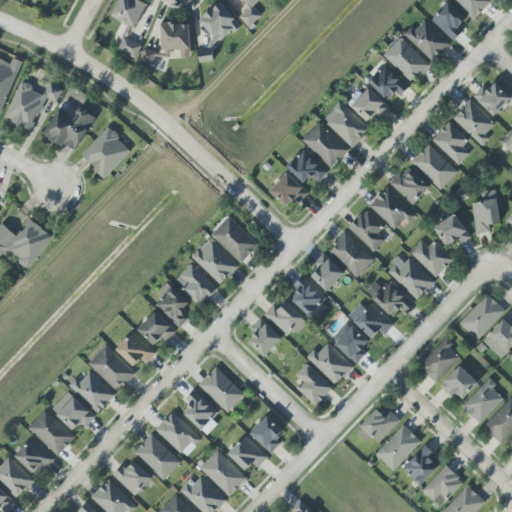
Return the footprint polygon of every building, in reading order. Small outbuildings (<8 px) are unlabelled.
[(148,3),(140,0),(118,0),(111,17),(136,29),(148,3)] [(259,0),(237,0),(246,10),(239,17),(248,28),(262,16),(253,6),(259,0)] [(453,0),(474,19),(491,2),(488,0),(453,0)] [(200,63),(213,61),(212,51),(232,31),(245,29),(219,2),(199,22),(215,38),(205,48),(198,50),(200,63)] [(466,19),(448,3),(431,20),(453,41),(464,30),(460,25),(466,19)] [(403,35),(433,63),(450,45),(424,21),(415,32),(411,27),(403,35)] [(162,50),(181,50),(181,59),(190,58),(189,24),(161,24),(162,50)] [(118,50),(136,58),(142,45),(124,37),(118,50)] [(429,65),(400,38),(383,56),(412,83),(429,65)] [(149,67),(156,56),(146,48),(139,60),(149,67)] [(0,114),(1,114),(22,62),(13,58),(11,63),(0,59),(0,114)] [(395,92),(399,96),(409,87),(387,64),(368,81),(386,101),(395,92)] [(5,119),(32,131),(46,98),(57,103),(63,89),(49,83),(45,93),(20,83),(5,119)] [(483,86),(473,97),(494,117),(511,98),(495,83),(488,91),(483,86)] [(367,122),(375,114),(380,118),(389,108),(366,87),(349,105),(367,122)] [(479,144),(497,126),(470,100),(452,119),(479,144)] [(369,129),(340,102),(323,121),(352,147),(369,129)] [(74,153),(96,117),(80,107),(76,114),(62,106),(44,135),(74,153)] [(302,140),(331,169),(349,151),(319,123),(302,140)] [(462,147),(468,141),(449,123),(432,140),(458,166),(469,154),(462,147)] [(107,128),(81,156),(106,179),(132,151),(107,128)] [(511,131),(501,144),(511,154),(511,131)] [(441,190),(458,173),(428,144),(411,161),(441,190)] [(305,184),(312,176),(319,183),(328,173),(303,149),(286,167),(305,184)] [(390,185),(413,206),(430,187),(408,166),(390,185)] [(269,192),(286,208),(293,200),(298,204),(308,193),(287,173),(269,192)] [(369,206),(396,232),(413,214),(386,188),(369,206)] [(496,191),(481,192),(482,202),(472,203),(476,234),(490,232),(489,225),(500,224),(496,191)] [(378,234),(384,227),(366,210),(348,228),(374,253),(385,241),(378,234)] [(446,247),(456,241),(459,246),(471,238),(455,214),(433,228),(446,247)] [(241,264),(258,245),(229,217),(211,236),(241,264)] [(27,269),(53,239),(31,220),(16,237),(2,224),(0,226),(0,256),(1,257),(7,251),(27,269)] [(357,278),(374,260),(345,233),(328,251),(357,278)] [(221,285),(238,267),(210,241),(193,259),(221,285)] [(428,247),(421,241),(410,252),(434,279),(453,261),(435,241),(428,247)] [(313,265),(318,270),(311,277),(327,292),(344,274),(323,254),(313,265)] [(434,282),(409,259),(404,263),(399,258),(386,272),(417,301),(434,282)] [(175,281),(201,305),(217,288),(191,264),(175,281)] [(290,299),(312,320),(330,302),(302,276),(293,286),(298,291),(290,299)] [(399,310),(404,315),(414,304),(390,282),(383,290),(375,283),(365,293),(392,317),(399,310)] [(188,319),(181,313),(189,304),(167,283),(157,293),(162,298),(155,305),(180,328),(188,319)] [(505,311),(487,294),(459,325),(477,342),(505,311)] [(291,339),(307,321),(285,303),(279,310),(274,305),(264,316),(291,339)] [(385,335),(394,325),(370,303),(365,309),(360,304),(348,317),(372,339),(380,330),(385,335)] [(137,331),(154,346),(161,338),(166,343),(176,332),(155,312),(137,331)] [(501,359),(511,347),(511,326),(511,325),(511,318),(508,315),(483,342),(501,359)] [(282,340),(262,319),(250,329),(255,335),(248,341),(264,358),(282,340)] [(347,323),(331,340),(357,364),(366,354),(362,350),(369,342),(347,323)] [(141,359),(146,364),(156,353),(133,332),(116,350),(134,367),(141,359)] [(462,358),(445,340),(418,365),(436,383),(462,358)] [(306,358),(336,385),(353,367),(328,343),(318,354),(313,350),(306,358)] [(88,365),(117,392),(135,374),(106,346),(88,365)] [(333,389),(306,364),(296,375),(304,383),(298,390),(316,407),(333,389)] [(245,397),(217,367),(199,384),(227,414),(245,397)] [(115,396),(90,372),(82,381),(78,377),(69,386),(98,414),(115,396)] [(497,385),(489,378),(462,407),(480,425),(504,400),(493,389),(497,385)] [(218,412),(193,390),(184,400),(190,405),(182,413),(202,430),(218,412)] [(85,427),(95,418),(75,397),(57,414),(72,431),(81,423),(85,427)] [(511,433),(511,398),(483,427),(502,445),(511,433)] [(28,429),(57,456),(74,438),(45,410),(28,429)] [(378,444),(400,421),(390,412),(385,418),(376,410),(360,427),(378,444)] [(200,438),(172,412),(155,430),(183,456),(200,438)] [(281,444),(277,440),(285,431),(267,415),(250,435),(271,454),(281,444)] [(375,454),(393,472),(421,442),(403,425),(375,454)] [(134,453),(164,480),(181,463),(151,435),(134,453)] [(246,471),(252,464),(257,469),(268,458),(244,436),(227,454),(246,471)] [(37,478),(54,459),(31,439),(14,457),(37,478)] [(420,487),(438,467),(428,458),(433,453),(424,445),(401,470),(420,487)] [(200,469),(230,497),(247,479),(217,451),(200,469)] [(0,482),(17,499),(34,481),(9,457),(0,466),(0,482)] [(135,497),(152,478),(134,462),(127,470),(121,465),(112,476),(135,497)] [(440,508),(463,482),(445,466),(422,491),(440,508)] [(215,511),(226,501),(201,477),(194,484),(190,480),(180,491),(201,511),(215,511)] [(131,511),(136,507),(108,480),(91,498),(105,511),(125,511),(127,510),(128,511),(131,511)] [(476,511),(485,503),(467,486),(442,511),(476,511)] [(0,508),(3,511),(4,511),(14,502),(0,488),(0,508)] [(194,511),(175,495),(159,511),(194,511)] [(312,511),(299,500),(290,510),(292,511),(312,511)] [(76,511),(96,511),(86,502),(76,511)]
